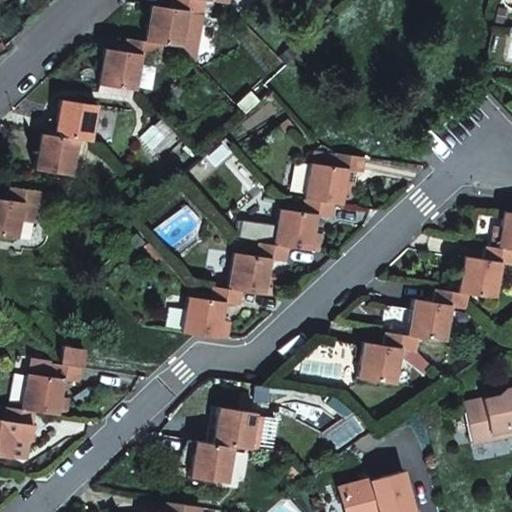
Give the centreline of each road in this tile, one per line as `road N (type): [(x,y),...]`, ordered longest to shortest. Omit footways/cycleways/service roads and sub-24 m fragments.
road 1 (residential): [(36,511),(199,358),(251,361),(461,166),(511,175)]
road 2 (residential): [(90,0),(0,85)]
